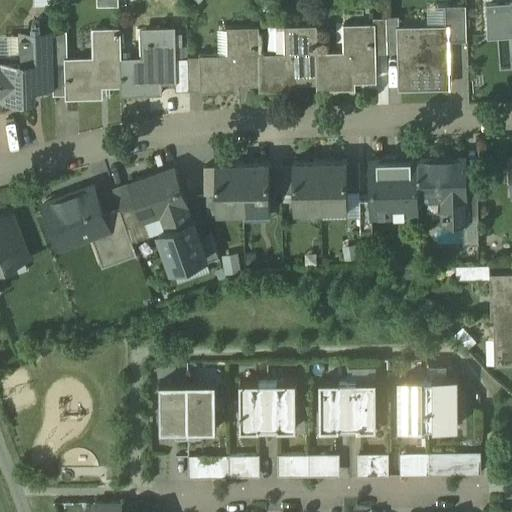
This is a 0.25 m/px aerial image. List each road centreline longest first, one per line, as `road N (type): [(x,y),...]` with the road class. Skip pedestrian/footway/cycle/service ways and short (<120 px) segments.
road 1 (residential): [(511,121),(177,130),(0,173)]
road 2 (residential): [(511,494),(215,499),(193,511)]
